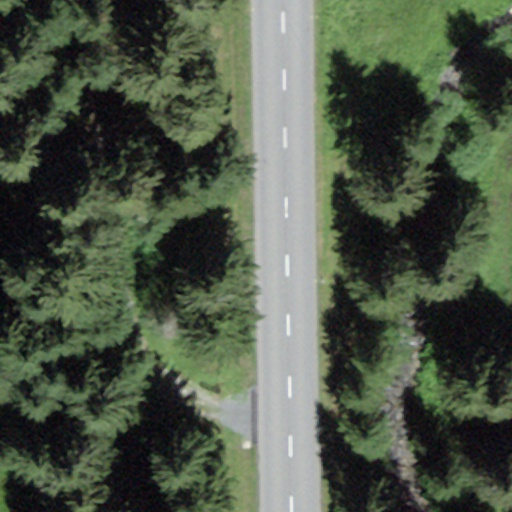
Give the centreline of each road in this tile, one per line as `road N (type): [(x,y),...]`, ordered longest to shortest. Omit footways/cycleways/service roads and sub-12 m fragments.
road 1 (track): [(292,420),(241,416),(186,391),(160,371),(130,326),(108,241),(71,0)]
road 2 (primary): [(292,511),(284,0)]
